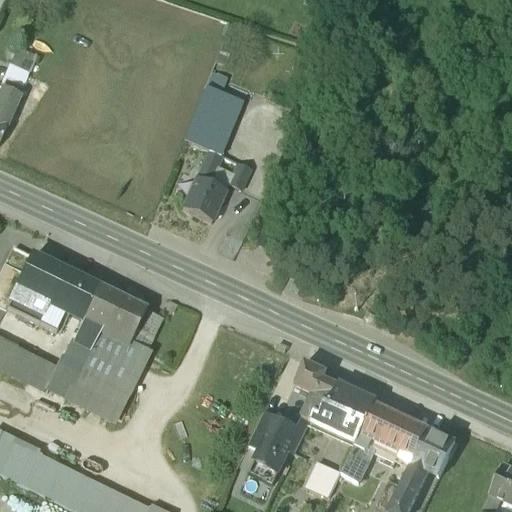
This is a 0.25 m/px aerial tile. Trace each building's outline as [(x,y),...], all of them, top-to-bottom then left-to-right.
[(35,61),(16,52),(9,69),(28,77),(35,61)] [(28,77),(9,69),(2,85),(21,93),(28,77)] [(203,92),(219,99),(225,83),(209,77),(203,92)] [(21,93),(2,85),(0,88),(0,92),(1,93),(18,101),(21,93)] [(1,93),(0,95),(0,131),(4,133),(18,101),(1,93)] [(202,96),(180,151),(204,161),(218,166),(239,111),(202,96)] [(218,166),(204,161),(202,166),(215,172),(218,166)] [(215,172),(202,166),(193,186),(206,191),(215,172)] [(237,172),(218,166),(215,172),(206,191),(223,199),(226,191),(227,192),(237,172)] [(237,172),(227,192),(238,197),(248,177),(237,172)] [(206,191),(193,186),(179,216),(209,230),(223,199),(206,191)] [(274,245),(262,239),(255,252),(267,258),(274,245)] [(16,271),(27,277),(34,263),(15,253),(7,266),(16,271)] [(61,278),(34,263),(27,277),(16,271),(0,301),(0,303),(8,307),(6,312),(37,327),(44,311),(61,278)] [(78,328),(95,294),(61,278),(44,311),(64,321),(78,328)] [(114,303),(95,294),(78,328),(81,328),(98,337),(114,303)] [(114,303),(98,337),(108,342),(127,351),(128,348),(143,317),(114,303)] [(64,321),(44,311),(37,327),(56,336),(59,329),(64,331),(67,325),(63,323),(64,321)] [(143,317),(128,348),(143,355),(158,324),(143,317)] [(70,350),(86,357),(98,337),(81,328),(70,350)] [(86,357),(70,350),(68,348),(55,372),(44,396),(112,431),(149,359),(143,355),(128,348),(127,351),(108,342),(98,337),(86,357)] [(0,373),(44,396),(55,372),(0,344),(0,373)] [(320,422),(326,409),(330,411),(339,391),(324,384),(326,378),(304,368),(285,408),(291,411),(288,418),(302,425),(311,429),(315,420),(320,422)] [(330,411),(326,409),(320,422),(315,420),(311,429),(357,450),(375,411),(376,409),(339,391),(330,411)] [(414,430),(375,411),(357,450),(367,455),(370,448),(399,461),(414,430)] [(260,419),(245,451),(255,456),(271,424),(260,419)] [(296,436),(271,424),(255,456),(251,465),(278,478),(288,457),(295,461),(311,429),(302,425),(296,436)] [(428,436),(414,430),(399,461),(398,464),(412,471),(428,436)] [(156,511),(0,435),(0,479),(66,511),(156,511)] [(428,436),(412,471),(427,478),(439,483),(455,449),(428,436)] [(367,455),(357,450),(355,454),(342,482),(359,490),(369,468),(362,465),(367,455)] [(341,482),(318,471),(307,494),(330,504),(341,482)] [(412,471),(400,494),(391,511),(410,511),(427,478),(412,471)] [(511,511),(511,475),(503,472),(489,501),(500,507),(511,511)] [(391,511),(400,494),(388,489),(376,511),(391,511)] [(489,501),(483,511),(497,511),(500,507),(489,501)]
